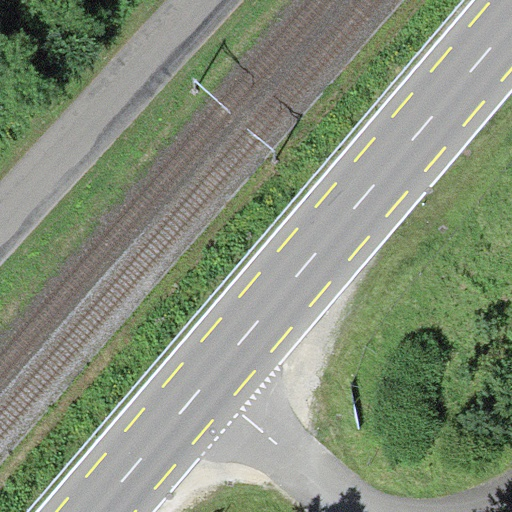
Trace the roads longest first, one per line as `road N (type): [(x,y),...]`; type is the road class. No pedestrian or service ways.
road 1 (primary): [(511,2),(92,511)]
road 2 (unclassified): [(203,0),(0,218)]
